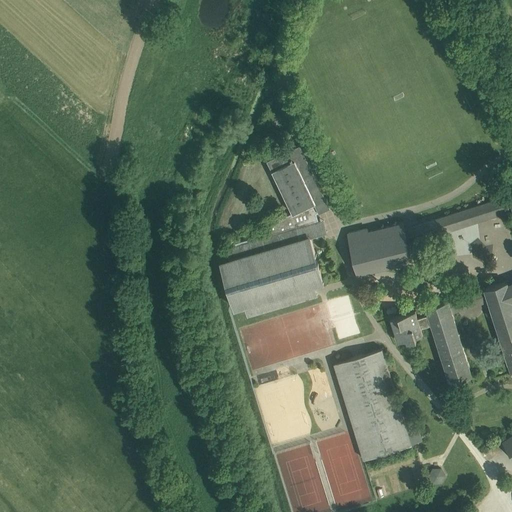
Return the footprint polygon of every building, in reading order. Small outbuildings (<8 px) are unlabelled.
[(289,90),(285,91),(284,89),(283,90),(282,87),(277,89),(280,94),(279,94),(286,108),(296,103),(289,90)] [(511,194),(405,229),(408,243),(415,240),(415,241),(421,239),(421,238),(511,209),(511,285),(508,287),(506,281),(486,288),(486,289),(448,301),(448,300),(427,306),(429,312),(432,322),(451,381),(471,374),(451,311),(489,299),(509,362),(511,372),(511,371),(511,194)] [(290,213),(267,224),(270,232),(235,242),(236,245),(228,248),(231,259),(222,262),(235,307),(249,303),(252,313),(313,295),(309,285),(323,281),(310,236),(324,231),(321,221),(319,221),(316,213),(319,211),(315,203),(316,203),(315,201),(290,213)] [(412,259),(408,243),(405,229),(403,222),(368,231),(367,227),(348,232),(357,272),(367,270),(367,269),(411,259),(412,259)] [(416,309),(408,311),(408,309),(398,312),(399,315),(391,318),(398,340),(406,337),(406,338),(423,333),(421,326),(432,322),(429,312),(418,316),(416,309)] [(406,424),(382,347),(334,362),(364,458),(412,443),(412,442),(421,439),(416,421),(406,424)] [(511,436),(503,442),(511,454),(511,436)] [(441,467),(433,468),(429,475),(433,482),(441,481),(445,474),(441,467)]
